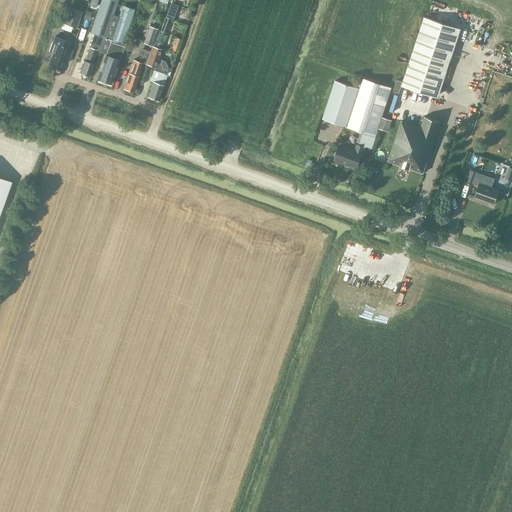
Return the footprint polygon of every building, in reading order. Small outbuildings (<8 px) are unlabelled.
[(119,17),(113,15),(118,0),(101,0),(90,32),(103,37),(123,43),(135,9),(123,5),(119,17)] [(62,23),(77,28),(82,12),(68,6),(62,23)] [(160,32),(165,34),(170,18),(173,19),(176,13),(168,10),(166,17),(160,32)] [(401,86),(438,98),(460,30),(424,18),(401,86)] [(143,43),(152,46),(158,29),(149,26),(143,43)] [(51,56),(49,62),(60,66),(62,60),(67,62),(72,49),(70,48),(73,42),(54,35),(49,50),(53,52),(51,56)] [(123,43),(103,37),(98,52),(106,54),(106,55),(105,55),(97,79),(100,80),(101,82),(105,84),(108,83),(111,84),(125,44),(123,43)] [(163,85),(167,75),(165,75),(166,73),(166,71),(163,69),(161,64),(162,60),(158,59),(162,49),(152,46),(146,64),(154,67),(153,70),(149,81),(152,82),(147,96),(158,100),(163,86),(163,85)] [(93,63),(97,50),(89,47),(85,60),(83,59),(79,72),(82,74),(85,75),(88,76),(89,76),(94,63),(93,63)] [(123,88),(133,91),(143,63),(133,60),(123,88)] [(346,127),(375,137),(391,87),(363,78),(359,88),(334,80),(322,118),(347,126),(346,127)] [(387,161),(423,172),(440,122),(424,116),(420,127),(401,120),(387,161)] [(339,145),(334,160),(356,168),(364,147),(358,145),(357,145),(355,150),(339,145)] [(467,180),(473,182),(477,172),(470,170),(467,180)] [(477,172),(473,182),(479,185),(474,197),(493,204),(499,189),(491,186),(494,178),(477,172)] [(0,213),(11,182),(0,178),(0,213)]
